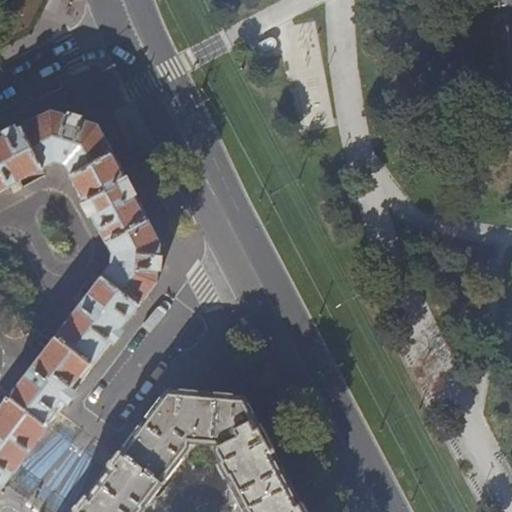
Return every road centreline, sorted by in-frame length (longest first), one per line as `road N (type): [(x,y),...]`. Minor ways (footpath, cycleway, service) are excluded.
road 1 (primary): [(249,261),(377,511)]
road 2 (primary): [(131,20),(249,261)]
road 3 (residential): [(106,412),(185,305),(249,261)]
road 4 (residential): [(0,92),(131,20)]
